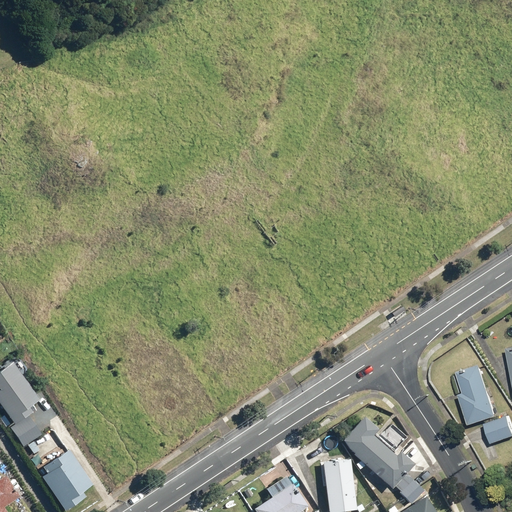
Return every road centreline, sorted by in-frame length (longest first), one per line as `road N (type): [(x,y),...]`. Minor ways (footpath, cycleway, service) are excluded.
road 1 (tertiary): [(385,351),(144,511)]
road 2 (residential): [(478,511),(385,351)]
road 3 (tertiary): [(511,268),(385,351)]
